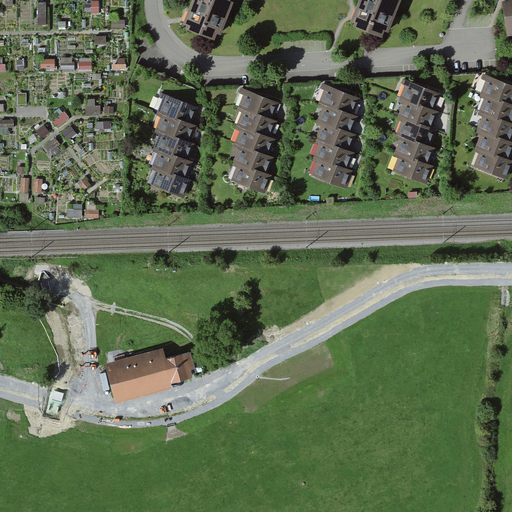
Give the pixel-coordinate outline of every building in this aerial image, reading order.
[(39,0),(39,24),(48,24),(48,0),(39,0)] [(194,0),(190,11),(193,13),(191,18),(187,28),(213,38),(216,31),(219,33),(231,2),(228,0),(194,0)] [(360,0),(358,9),(361,10),(359,14),(355,25),(381,36),(384,29),(387,30),(398,0),(360,0)] [(511,0),(503,2),(507,30),(511,28),(511,0)] [(42,67),(56,67),(56,59),(42,59),(42,67)] [(511,148),(511,141),(509,141),(511,134),(511,123),(511,120),(511,85),(484,75),(483,78),(490,81),(488,87),(485,94),(483,93),(481,97),(488,99),(486,105),(483,112),(481,111),(479,115),(486,117),(484,123),(481,130),(479,129),(478,133),(485,136),(483,141),(480,148),(477,147),(476,151),(483,154),(480,160),(478,167),(506,178),(511,161),(511,160),(508,159),(511,148)] [(433,147),(429,146),(435,129),(430,127),(437,111),(432,109),(438,93),(404,79),(402,83),(409,86),(407,92),(404,98),(402,97),(400,101),(407,104),(405,110),(402,116),(400,115),(399,119),(406,122),(403,128),(401,134),(398,134),(397,138),(404,140),(402,145),(399,153),(397,152),(395,156),(402,158),(400,164),(397,172),(425,183),(432,166),(427,164),(433,147)] [(352,152),(348,150),(354,134),(349,132),(356,116),(351,114),(358,98),(323,84),(321,88),(328,90),(326,96),(323,103),(321,102),(319,106),(326,109),(324,115),(321,121),(319,120),(318,124),(325,127),(321,135),(320,139),(318,138),(316,142),(323,145),(320,152),(318,157),(316,156),(314,160),(321,163),(319,169),(316,176),(344,187),(351,170),(346,168),(352,152)] [(272,157),(267,155),(273,139),(269,137),(275,120),(270,119),(277,102),(242,89),(241,92),(248,95),(245,101),(243,108),(240,107),(239,110),(246,113),(243,119),(241,126),(239,125),(237,129),(244,131),(241,137),(239,144),(237,143),(235,147),(242,149),(240,155),(237,162),(235,161),(233,165),(240,168),(238,174),(235,181),(263,192),(270,175),(265,173),(272,157)] [(191,161),(186,160),(193,143),(188,141),(194,125),(190,123),(196,107),(171,97),(161,93),(155,109),(159,111),(158,115),(165,118),(162,124),(160,130),(158,129),(156,133),(163,136),(160,142),(158,148),(156,148),(154,151),(161,154),(159,160),(156,166),(154,166),(153,170),(159,172),(157,178),(154,186),(182,197),(189,180),(184,178),(191,161)] [(88,114),(102,114),(102,105),(87,106),(88,114)] [(67,113),(55,119),(58,125),(70,119),(67,113)] [(21,191),(28,193),(32,179),(25,177),(21,191)] [(73,217),(83,217),(83,208),(73,208),(73,217)] [(195,370),(190,352),(162,360),(160,351),(105,366),(114,399),(192,378),(190,372),(195,370)]
